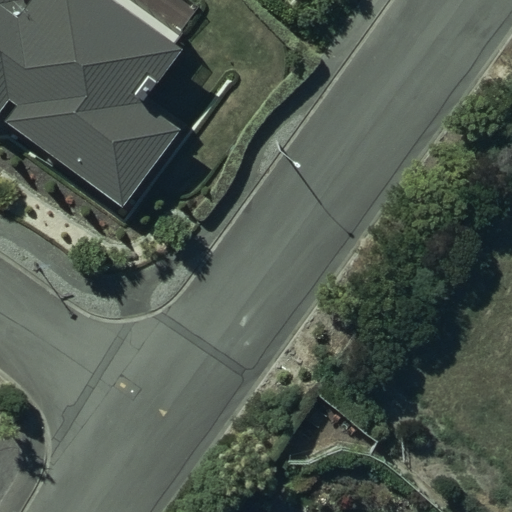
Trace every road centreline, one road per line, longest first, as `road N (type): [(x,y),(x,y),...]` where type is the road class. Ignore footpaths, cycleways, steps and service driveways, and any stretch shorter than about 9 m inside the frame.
road 1 (residential): [(159,420),(457,0)]
road 2 (residential): [(159,420),(0,317)]
